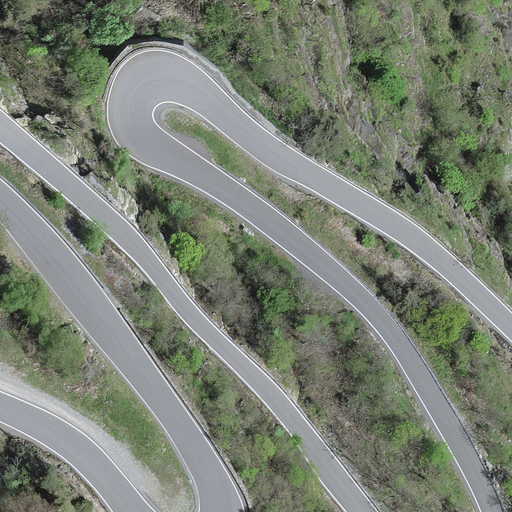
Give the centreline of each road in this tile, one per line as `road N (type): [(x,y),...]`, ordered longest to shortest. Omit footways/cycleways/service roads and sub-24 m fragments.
road 1 (tertiary): [(511,324),(424,242),(297,168),(182,74),(144,73),(124,105),(137,138),(252,206),(389,328),(492,511)]
road 2 (tertiary): [(363,511),(283,408),(202,328),(118,225),(0,126)]
road 3 (tertiary): [(0,195),(167,406),(200,454),(222,511)]
road 4 (tertiary): [(130,511),(75,446),(0,406)]
